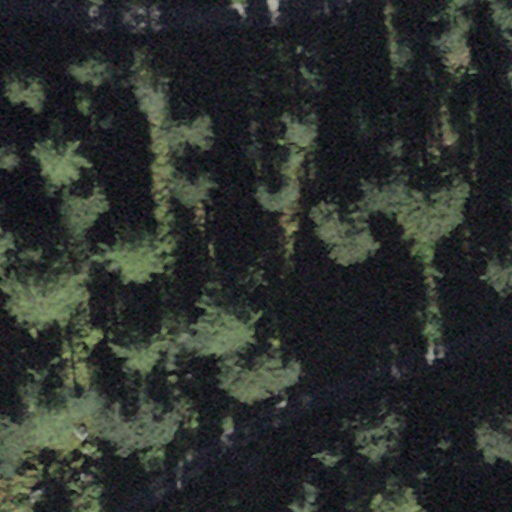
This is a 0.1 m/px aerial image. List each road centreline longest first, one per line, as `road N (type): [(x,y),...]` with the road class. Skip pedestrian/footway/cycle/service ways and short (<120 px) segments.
road 1 (track): [(135,511),(265,422),(511,318)]
road 2 (track): [(0,2),(199,18),(338,0)]
